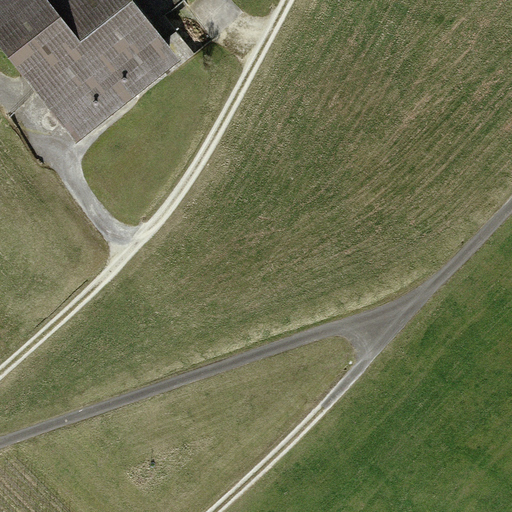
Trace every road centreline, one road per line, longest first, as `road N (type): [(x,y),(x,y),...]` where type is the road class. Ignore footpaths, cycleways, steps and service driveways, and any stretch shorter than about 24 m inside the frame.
road 1 (track): [(287,0),(201,162),(130,252)]
road 2 (track): [(216,511),(366,360),(387,312)]
road 3 (track): [(130,252),(0,87)]
road 4 (track): [(0,374),(130,252)]
